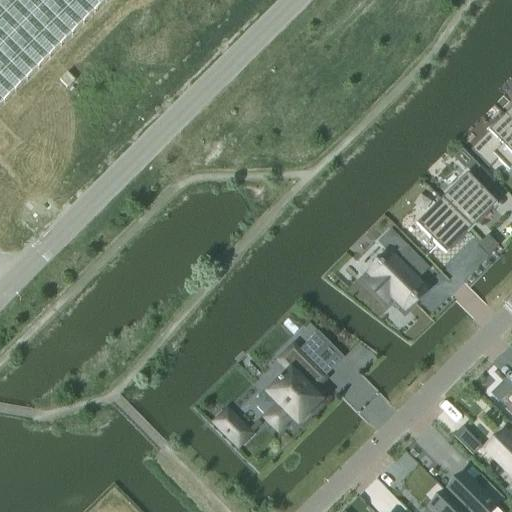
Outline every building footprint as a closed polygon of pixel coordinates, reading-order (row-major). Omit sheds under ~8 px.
[(0,0),(0,106),(106,0),(0,0)] [(511,123),(505,117),(471,151),(489,169),(498,161),(509,172),(511,168),(511,123)] [(481,168),(473,176),(484,186),(491,178),(481,168)] [(467,175),(441,200),(471,230),(497,205),(467,175)] [(441,200),(416,226),(446,256),(471,230),(441,200)] [(391,230),(378,243),(389,255),(395,261),(408,248),(391,230)] [(488,236),(482,241),(493,252),(498,247),(488,236)] [(482,241),(476,247),(487,258),(493,252),(482,241)] [(372,278),(367,283),(387,304),(392,298),(404,311),(425,290),(416,282),(429,269),(408,248),(395,261),(389,255),(369,275),(372,278)] [(312,393),(326,379),(293,346),(278,361),(289,373),(282,380),(280,379),(278,382),(279,383),(268,394),(278,404),(264,419),(278,433),(292,418),(298,424),(321,401),(312,393)] [(238,448),(252,435),(227,410),(213,423),(238,448)] [(462,427),(453,436),(473,456),(482,447),(462,427)] [(505,433),(486,452),(511,478),(511,483),(504,491),(511,498),(511,433),(509,437),(505,433)] [(463,476),(446,493),(465,511),(491,511),(504,500),(480,475),(471,484),(463,476)] [(431,511),(465,511),(446,493),(429,510),(431,511)]
